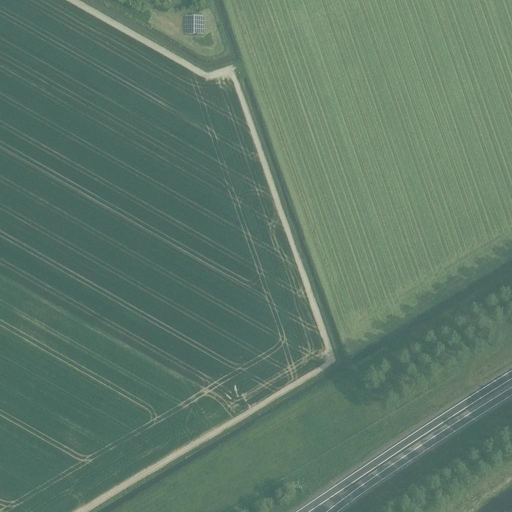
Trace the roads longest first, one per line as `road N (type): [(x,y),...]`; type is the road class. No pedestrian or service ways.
road 1 (trunk): [(511,374),(301,511)]
road 2 (trunk): [(331,511),(511,392)]
